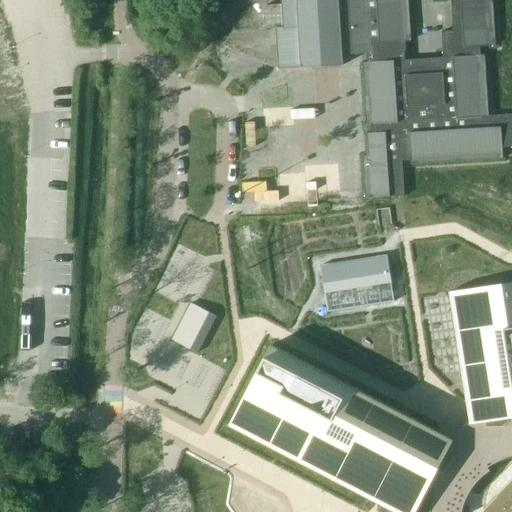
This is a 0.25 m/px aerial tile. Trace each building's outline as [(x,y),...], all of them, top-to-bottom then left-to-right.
[(14,0),(0,0),(0,352),(7,242),(0,241),(0,115),(7,113),(14,0)] [(504,158),(503,147),(511,146),(511,114),(489,116),(485,54),(479,54),(478,46),(496,45),(493,0),(451,0),(454,30),(442,31),(444,57),(404,59),(403,51),(406,51),(406,41),(412,40),(408,0),(281,0),(282,4),(284,27),(278,27),(276,27),(279,69),(344,64),(343,54),(370,53),(370,61),(362,62),(366,124),(374,124),(375,132),(367,133),(368,155),(363,155),(365,198),(405,195),(402,158),(411,157),(411,164),(504,158)] [(278,27),(284,27),(282,4),(266,5),(268,28),(276,27),(278,27)] [(275,50),(274,37),(226,40),(227,53),(275,50)] [(323,273),(329,312),(395,302),(389,263),(323,273)] [(273,343),(233,426),(379,502),(379,511),(511,511),(511,282),(452,291),(473,422),(457,438),(273,343)] [(192,303),(173,340),(186,347),(191,350),(198,353),(217,317),(192,303)]
